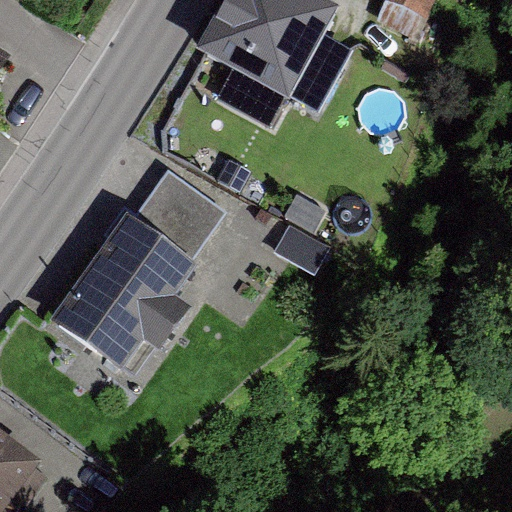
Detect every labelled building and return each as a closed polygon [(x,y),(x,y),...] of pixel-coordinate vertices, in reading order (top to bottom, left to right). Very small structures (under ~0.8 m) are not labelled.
[(340,23),(298,0),(234,0),(200,64),(291,113),(340,23)] [(382,0),(380,5),(429,28),(442,0),(382,0)] [(0,86),(14,65),(0,56),(0,86)] [(135,233),(126,227),(52,332),(53,333),(120,380),(125,384),(200,278),(191,272),(226,223),(171,183),(135,233)] [(0,511),(22,511),(47,479),(0,443),(0,511)]
